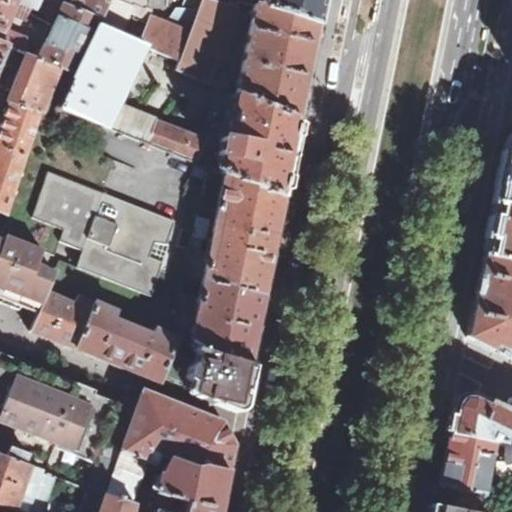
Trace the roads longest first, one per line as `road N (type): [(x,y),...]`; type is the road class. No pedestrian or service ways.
road 1 (primary): [(385,36),(288,511)]
road 2 (primary): [(361,511),(438,124),(457,72)]
road 3 (residential): [(385,36),(345,66),(271,432)]
road 4 (residential): [(271,432),(0,327)]
road 5 (residential): [(424,355),(467,141)]
road 6 (residential): [(392,511),(424,355)]
